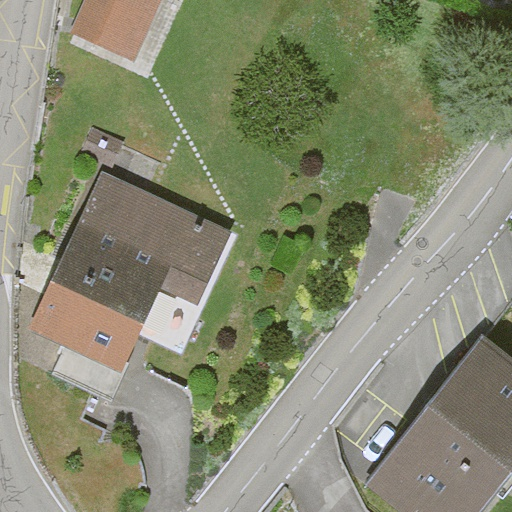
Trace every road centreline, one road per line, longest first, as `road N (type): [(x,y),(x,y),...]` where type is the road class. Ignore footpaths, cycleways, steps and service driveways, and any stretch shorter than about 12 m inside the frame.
road 1 (tertiary): [(511,171),(237,511)]
road 2 (tertiary): [(0,163),(24,0)]
